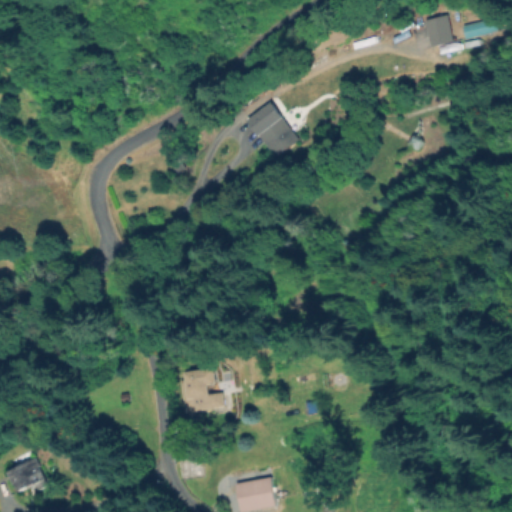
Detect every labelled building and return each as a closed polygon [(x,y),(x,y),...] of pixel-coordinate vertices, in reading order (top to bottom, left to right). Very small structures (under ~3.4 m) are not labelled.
[(450,42),(452,50),(441,53),(439,45),(433,47),(426,20),(448,14),(455,41),(450,42)] [(488,32),(490,39),(476,43),(475,36),(466,39),(463,25),(490,18),(493,30),(488,32)] [(379,43),(355,50),(352,40),(376,33),(379,43)] [(300,138),(277,156),(249,120),(271,102),(300,138)] [(427,139),(419,151),(408,145),(416,132),(427,139)] [(212,385),(213,391),(222,389),(225,405),(186,413),(178,371),(215,364),(219,384),(212,385)] [(321,412),(309,413),(308,401),(320,400),(321,412)] [(51,483),(36,490),(34,484),(20,491),(10,469),(38,456),(51,483)] [(278,505),(243,511),(238,484),(272,477),(278,505)]
